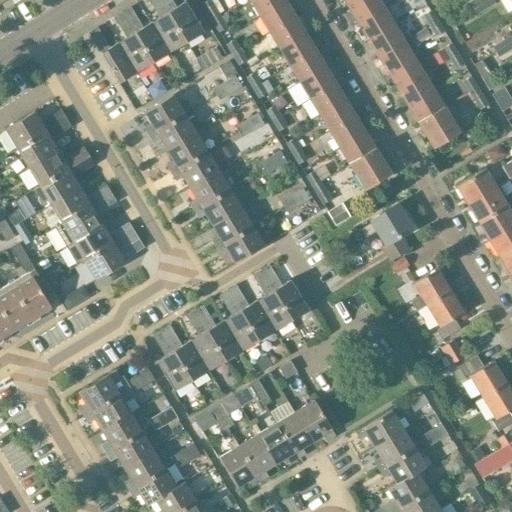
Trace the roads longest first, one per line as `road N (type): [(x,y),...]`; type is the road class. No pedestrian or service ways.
road 1 (residential): [(62,80),(178,272),(123,306),(113,325),(24,379)]
road 2 (residential): [(315,0),(511,336)]
road 3 (residential): [(24,379),(82,474),(87,511)]
